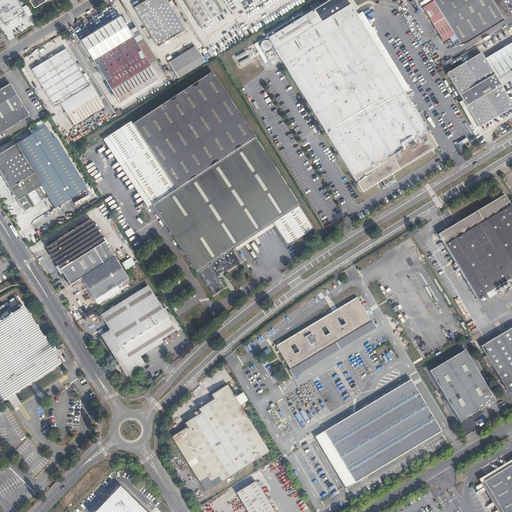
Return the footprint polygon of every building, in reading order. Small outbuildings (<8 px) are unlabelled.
[(4,24),(8,22),(25,12),(17,0),(0,0),(0,17),(0,18),(4,24)] [(29,0),(34,8),(47,0),(29,0)] [(157,46),(184,29),(171,7),(166,0),(145,0),(133,7),(157,46)] [(184,0),(200,26),(222,12),(213,0),(184,0)] [(231,0),(241,16),(267,0),(231,0)] [(362,192),(382,180),(386,177),(437,146),(434,141),(431,136),(429,133),(431,132),(429,129),(428,130),(425,126),(423,122),(347,0),(329,0),(300,18),(298,15),(266,35),(362,192)] [(454,35),(457,39),(461,46),(511,15),(502,0),(432,0),(433,2),(423,8),(443,42),(445,40),(454,35)] [(120,15),(94,31),(91,33),(80,40),(108,85),(119,103),(158,78),(149,63),(136,41),(120,15)] [(213,58),(218,55),(244,39),(237,26),(205,45),(213,58)] [(448,45),(457,39),(454,35),(445,40),(448,45)] [(142,37),(136,41),(149,63),(155,59),(142,37)] [(511,42),(485,59),(481,53),(447,74),(479,127),(511,107),(511,104),(505,93),(511,88),(511,42)] [(171,66),(198,50),(195,45),(169,62),(171,66)] [(89,86),(66,49),(31,70),(54,107),(89,86)] [(205,62),(198,50),(171,66),(178,78),(205,62)] [(133,123),(131,121),(107,136),(196,273),(198,272),(213,295),(224,288),(216,276),(238,261),(234,254),(235,253),(234,252),(233,253),(231,250),(272,223),(287,246),(314,228),(212,72),(133,123)] [(0,89),(0,133),(29,116),(10,84),(0,89)] [(104,107),(91,86),(60,104),(73,126),(104,107)] [(36,124),(26,130),(29,135),(39,129),(36,124)] [(0,172),(4,180),(14,195),(38,180),(34,174),(30,167),(35,164),(29,152),(23,156),(21,152),(26,149),(21,140),(19,142),(17,139),(14,141),(15,144),(0,153),(0,172)] [(467,139),(456,144),(458,147),(468,142),(467,139)] [(36,166),(35,164),(30,167),(34,174),(39,170),(36,166)] [(34,174),(38,180),(43,177),(39,170),(34,174)] [(43,177),(38,180),(42,188),(48,184),(44,179),(43,177)] [(38,180),(14,195),(16,199),(22,195),(26,193),(34,205),(38,212),(52,203),(47,194),(52,191),(48,184),(42,188),(38,180)] [(47,194),(52,203),(57,200),(52,191),(47,194)] [(22,195),(16,199),(29,220),(39,214),(38,212),(34,205),(30,207),(22,195)] [(493,289),(511,277),(511,208),(504,195),(438,234),(477,299),(483,295),(486,300),(496,294),(493,289)] [(95,301),(128,279),(90,218),(82,223),(83,224),(46,247),(70,285),(81,279),(95,301)] [(128,237),(134,234),(130,228),(124,232),(128,237)] [(131,257),(122,263),(126,270),(135,264),(131,257)] [(176,330),(175,329),(171,323),(168,318),(148,285),(100,315),(110,330),(103,335),(120,362),(122,365),(128,374),(143,364),(139,357),(163,342),(161,339),(176,330)] [(411,293),(389,304),(395,304),(394,305),(392,321),(398,321),(397,337),(409,338),(410,338),(414,347),(449,330),(443,318),(417,331),(416,329),(414,330),(413,328),(412,328),(406,328),(406,320),(407,322),(420,324),(418,319),(418,315),(420,320),(425,318),(418,304),(414,303),(413,302),(414,293),(411,293)] [(480,304),(486,300),(483,295),(477,299),(480,304)] [(365,325),(369,332),(376,328),(372,321),(371,322),(357,297),(276,345),(290,370),(365,325)] [(3,400),(7,398),(14,393),(28,384),(60,363),(53,352),(55,351),(54,346),(53,346),(50,348),(23,307),(0,321),(0,401),(3,400)] [(294,378),(369,332),(365,325),(290,370),(289,370),(294,378)] [(490,363),(491,365),(508,394),(511,391),(511,327),(480,346),(486,356),(490,363)] [(495,400),(464,350),(429,371),(459,421),(495,400)] [(410,379),(323,431),(331,445),(322,450),(338,476),(347,470),(354,483),(441,431),(410,379)] [(269,452),(227,385),(211,395),(214,399),(198,409),(200,413),(184,423),(187,427),(171,437),(205,491),(269,452)] [(14,393),(7,398),(14,408),(21,404),(14,393)] [(241,405),(247,401),(242,393),(236,397),(241,405)] [(331,445),(323,431),(314,437),(322,450),(331,445)] [(336,490),(330,479),(322,484),(303,450),(294,455),(320,499),(336,490)] [(511,511),(511,464),(501,471),(499,467),(493,470),(496,474),(481,483),(498,511),(511,511)] [(345,488),(354,483),(347,470),(338,476),(345,488)] [(247,511),(274,511),(256,481),(236,493),(247,511)] [(145,511),(119,487),(94,511),(145,511)]
